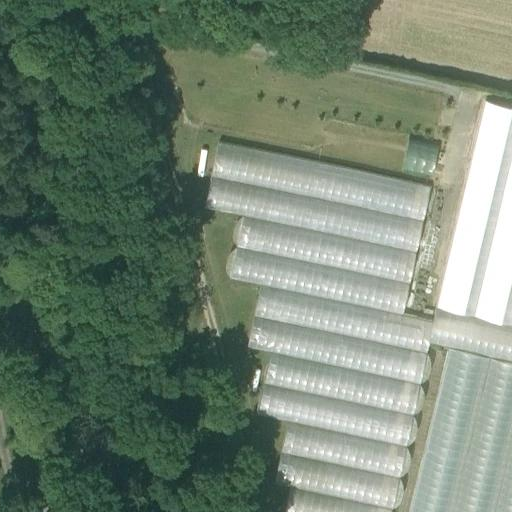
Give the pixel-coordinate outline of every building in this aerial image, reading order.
[(180,42),(172,77),(448,142),(456,108),(180,42)] [(198,126),(442,184),(451,149),(206,91),(198,126)] [(511,322),(511,112),(485,106),(439,304),(511,322)] [(395,511),(437,342),(442,319),(412,312),(441,190),(231,141),(216,204),(256,214),(241,274),(273,281),(257,347),(273,351),(258,414),(289,421),(274,484),(289,487),(283,511),(395,511)] [(69,265),(50,267),(54,304),(73,302),(69,265)] [(451,346),(511,361),(511,323),(446,306),(442,319),(437,342),(451,346)] [(511,511),(511,361),(451,346),(407,511),(511,511)] [(65,365),(30,379),(37,397),(72,384),(65,365)] [(124,427),(101,425),(99,445),(123,447),(124,427)] [(99,445),(97,445),(95,465),(121,467),(123,447),(99,445)] [(121,467),(95,465),(93,490),(99,491),(98,506),(118,508),(121,467)]
